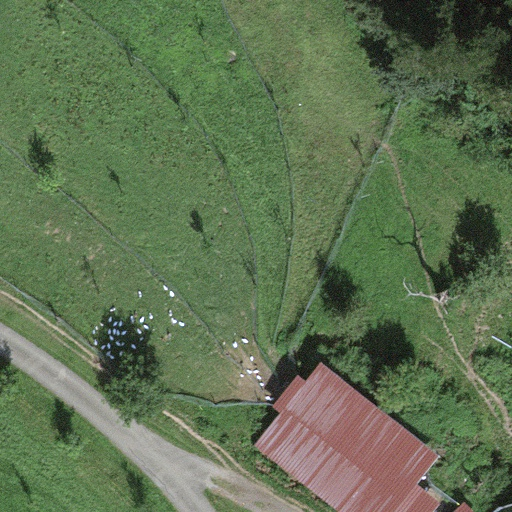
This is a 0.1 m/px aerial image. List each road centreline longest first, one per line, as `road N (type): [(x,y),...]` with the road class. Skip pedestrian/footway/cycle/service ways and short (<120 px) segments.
road 1 (track): [(0,339),(151,458),(201,511)]
road 2 (track): [(151,458),(268,511)]
